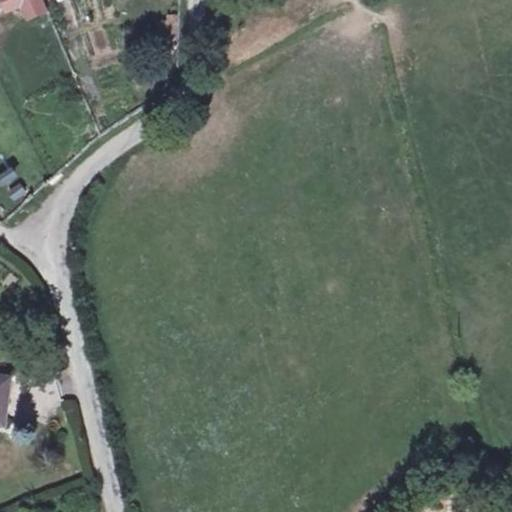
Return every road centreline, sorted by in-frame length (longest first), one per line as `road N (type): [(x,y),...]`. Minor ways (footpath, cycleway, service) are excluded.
road 1 (unclassified): [(53,251),(48,231),(59,199),(108,144),(189,88),(194,0)]
road 2 (unclassified): [(114,511),(53,251)]
